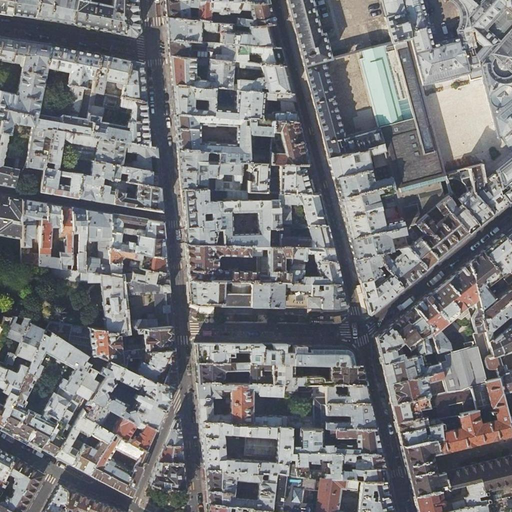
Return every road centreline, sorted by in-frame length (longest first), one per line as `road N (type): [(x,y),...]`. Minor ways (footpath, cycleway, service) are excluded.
road 1 (residential): [(274,0),(360,329)]
road 2 (residential): [(511,209),(360,329)]
road 3 (residential): [(360,329),(404,511)]
road 4 (residential): [(360,329),(180,325)]
road 5 (residential): [(0,190),(169,218)]
road 6 (residential): [(169,218),(153,49)]
road 7 (residential): [(0,25),(153,49)]
road 8 (residential): [(131,507),(184,385)]
road 9 (residential): [(194,511),(184,385)]
